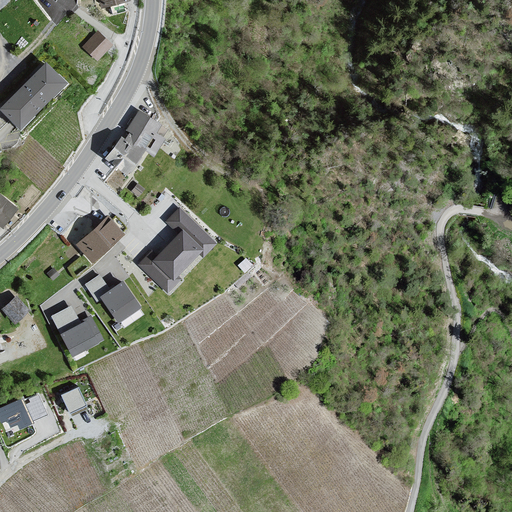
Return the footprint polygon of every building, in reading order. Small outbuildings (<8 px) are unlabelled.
[(93,32),(77,47),(91,62),(106,45),(93,32)] [(44,60),(0,104),(0,106),(19,126),(64,80),(44,60)] [(135,112),(120,140),(140,151),(148,156),(163,131),(135,112)] [(117,138),(101,158),(125,175),(140,151),(120,140),(117,138)] [(0,193),(0,224),(1,225),(15,206),(0,193)] [(153,251),(140,265),(168,292),(181,279),(178,276),(198,255),(202,258),(216,243),(179,209),(166,222),(178,233),(158,255),(153,251)] [(107,216),(75,245),(91,264),(124,234),(107,216)] [(54,268),(47,273),(53,280),(59,275),(54,268)] [(101,298),(111,291),(100,276),(86,286),(96,301),(101,298)] [(111,291),(101,298),(119,323),(140,308),(122,283),(111,291)] [(17,295),(1,309),(15,324),(30,310),(17,295)] [(51,317),(60,334),(82,322),(73,306),(51,317)] [(82,322),(60,334),(72,357),(104,340),(92,317),(82,322)] [(78,387),(61,395),(70,414),(87,406),(78,387)] [(30,402),(24,405),(31,422),(48,415),(40,394),(29,398),(30,402)] [(22,399),(0,408),(0,420),(1,423),(7,421),(13,433),(33,424),(31,422),(24,405),(22,399)]
